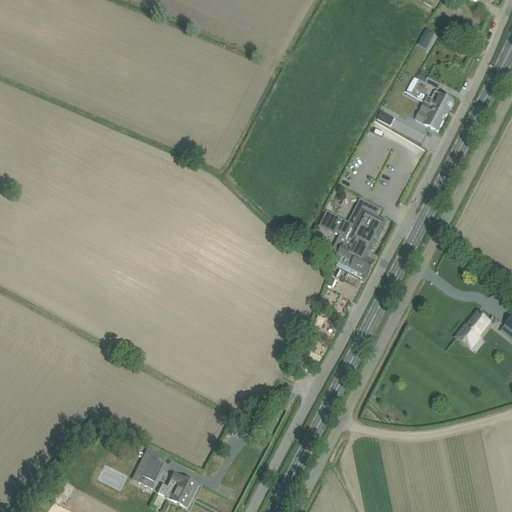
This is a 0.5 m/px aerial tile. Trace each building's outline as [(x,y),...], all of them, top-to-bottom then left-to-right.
[(407,87),(414,74),(410,72),(406,78),(400,75),(395,82),(402,86),(403,85),(407,87)] [(441,83),(432,78),(429,76),(425,83),(429,85),(438,90),(441,83)] [(414,79),(407,91),(406,93),(413,97),(414,95),(413,94),(419,85),(420,86),(421,83),(414,79)] [(431,98),(428,97),(425,103),(447,115),(454,102),(445,97),(435,92),(431,98)] [(424,126),(429,128),(437,132),(438,133),(439,131),(447,115),(425,103),(420,111),(415,121),(425,125),(424,126)] [(381,112),(377,120),(391,127),(395,119),(381,112)] [(327,212),(321,225),(344,237),(340,244),(337,242),(328,259),(344,267),(338,278),(356,288),(360,281),(365,283),(368,277),(369,277),(376,263),(375,262),(377,258),(370,254),(371,252),(373,252),(388,223),(378,218),(381,211),(361,200),(349,223),(327,212)] [(327,286),(332,288),(335,281),(331,279),(327,286)] [(465,326),(456,338),(467,346),(468,346),(476,336),(478,338),(479,337),(490,323),(478,313),(467,327),(465,326)] [(143,455),(134,473),(141,476),(138,483),(151,489),(164,464),(143,455)] [(125,468),(132,470),(137,459),(131,456),(125,468)] [(180,477),(174,474),(171,480),(168,488),(162,485),(158,494),(169,500),(186,509),(190,501),(188,500),(196,485),(180,477)] [(52,490),(49,494),(56,498),(59,494),(65,483),(58,479),(52,490)] [(160,496),(154,508),(163,511),(169,500),(160,496)]
